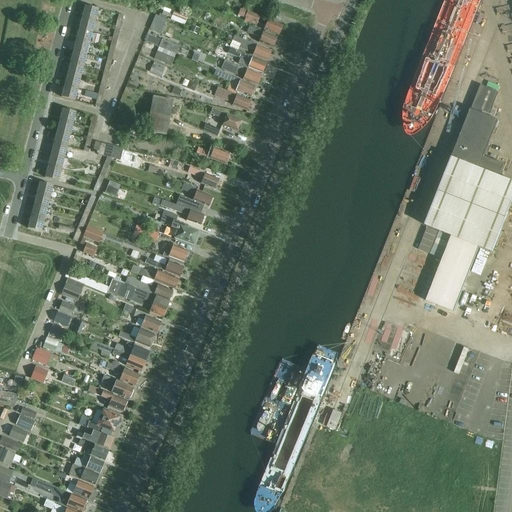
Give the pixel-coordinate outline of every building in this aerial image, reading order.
[(85,6),(82,18),(95,21),(98,9),(85,6)] [(184,26),(187,18),(173,12),(171,11),(164,8),(162,15),(168,17),(171,18),(170,20),(184,26)] [(257,24),(265,26),(263,30),(277,36),(282,26),(240,9),(238,16),(244,18),(244,20),(245,20),(244,23),(246,24),(247,23),(256,27),(257,24)] [(273,20),(280,23),(283,16),(276,13),(273,20)] [(118,15),(115,26),(121,28),(124,16),(118,15)] [(154,20),(164,25),(166,22),(167,19),(156,15),(154,20)] [(82,18),(79,29),(93,32),(95,21),(82,18)] [(259,42),(272,48),(276,38),(250,26),(247,32),(261,38),(259,42)] [(79,29),(76,40),(90,43),(93,32),(79,29)] [(227,39),(231,40),(242,45),(240,48),(248,51),(249,47),(255,50),(253,55),(267,61),(271,51),(229,34),(227,39)] [(76,40),(73,51),(87,55),(90,43),(76,40)] [(159,48),(176,55),(179,48),(162,40),(159,48)] [(110,48),(107,60),(112,61),(115,50),(110,48)] [(229,48),(227,53),(240,59),(238,64),(262,73),(266,63),(260,61),(229,48)] [(73,51),(70,63),(84,66),(87,55),(73,51)] [(157,52),(154,59),(171,66),(174,59),(157,52)] [(107,60),(104,71),(109,73),(112,61),(107,60)] [(238,75),(239,72),(245,74),(243,79),(257,85),(261,75),(224,60),(221,69),(238,75)] [(70,63),(67,74),(81,78),(84,66),(70,63)] [(152,64),(149,71),(160,76),(163,69),(152,64)] [(104,71),(101,83),(106,84),(109,73),(104,71)] [(215,71),(213,76),(218,78),(224,80),(230,83),(226,91),(234,95),(235,92),(246,96),(250,98),(251,97),(253,97),(253,96),(254,93),(253,91),(255,87),(226,75),(220,73),(215,71)] [(67,74),(64,85),(78,89),(81,78),(67,74)] [(101,83),(98,94),(103,95),(106,84),(101,83)] [(78,89),(64,85),(61,97),(75,101),(78,89)] [(426,301),(454,312),(480,247),(493,253),(511,203),(511,181),(499,177),(504,165),(484,157),(498,121),(489,117),(499,93),(481,86),(471,110),(425,226),(452,236),(426,301)] [(214,96),(215,96),(228,101),(229,99),(234,101),(233,105),(247,111),(251,101),(234,95),(226,91),(218,88),(214,96)] [(103,95),(98,94),(95,105),(100,107),(103,95)] [(146,131),(165,135),(173,101),(153,97),(146,131)] [(62,109),(59,121),(73,124),(76,112),(62,109)] [(211,114),(225,120),(222,126),(237,132),(237,131),(239,130),(241,127),(239,125),(241,121),(213,109),(211,114)] [(59,121),(56,132),(70,135),(73,124),(59,121)] [(127,136),(139,138),(141,131),(129,128),(127,136)] [(56,132),(54,143),(67,146),(70,135),(56,132)] [(97,155),(100,143),(95,142),(92,151),(96,152),(96,153),(97,154),(97,155)] [(54,143),(51,154),(64,158),(67,146),(54,143)] [(97,155),(103,156),(106,144),(100,143),(97,155)] [(107,157),(109,158),(119,161),(122,149),(106,144),(103,156),(107,157)] [(196,154),(225,165),(229,155),(214,149),(211,154),(198,149),(196,154)] [(51,154),(48,166),(61,169),(64,158),(51,154)] [(107,170),(112,159),(109,158),(107,157),(102,168),(107,170)] [(171,169),(185,173),(187,166),(173,162),(171,169)] [(61,169),(48,166),(45,177),(58,181),(61,169)] [(102,181),(107,170),(102,168),(98,179),(102,181)] [(201,184),(215,190),(219,180),(190,168),(188,173),(203,179),(201,184)] [(98,179),(93,191),(98,193),(102,181),(98,179)] [(106,191),(118,196),(123,184),(111,179),(106,191)] [(39,182),(36,194),(50,197),(53,186),(39,182)] [(179,195),(176,205),(200,214),(204,206),(208,207),(212,197),(183,185),(181,190),(195,195),(192,201),(179,195)] [(36,194),(34,205),(47,208),(50,197),(36,194)] [(91,208),(96,197),(91,195),(86,207),(91,208)] [(200,214),(176,205),(162,200),(160,206),(188,216),(186,221),(200,226),(204,215),(200,214)] [(34,205),(31,216),(44,220),(47,208),(34,205)] [(86,220),(91,208),(86,207),(82,218),(86,220)] [(158,216),(161,217),(175,222),(177,216),(163,211),(163,213),(157,211),(156,214),(156,215),(158,216)] [(44,220),(31,216),(28,228),(41,231),(44,220)] [(175,222),(161,217),(159,222),(171,227),(170,228),(178,231),(175,238),(193,244),(197,233),(186,229),(187,226),(175,222)] [(82,231),(86,220),(82,218),(77,229),(82,231)] [(129,232),(133,233),(133,234),(156,242),(159,235),(131,224),(129,232)] [(87,228),(83,239),(99,245),(103,234),(87,228)] [(77,229),(72,240),(77,242),(82,231),(77,229)] [(83,253),(94,257),(97,249),(86,244),(83,253)] [(187,258),(189,254),(188,252),(188,251),(173,245),(169,253),(164,251),(162,256),(168,259),(169,257),(183,263),(185,258),(187,258)] [(145,263),(150,265),(179,277),(184,267),(168,261),(166,266),(147,258),(145,263)] [(146,272),(146,271),(141,269),(133,265),(130,272),(174,289),(179,279),(157,271),(155,276),(146,272)] [(127,277),(125,283),(168,301),(170,298),(171,297),(173,294),(172,292),(172,291),(158,285),(156,289),(127,277)] [(168,301),(125,283),(112,278),(107,292),(142,307),(143,304),(151,307),(149,312),(163,317),(170,302),(168,301)] [(61,295),(77,301),(81,290),(66,284),(61,295)] [(58,310),(71,315),(75,307),(62,302),(58,310)] [(54,321),(67,327),(70,318),(58,312),(54,321)] [(135,325),(141,327),(156,334),(161,322),(135,312),(134,317),(138,318),(135,325)] [(380,344),(391,348),(399,324),(388,320),(380,344)] [(52,325),(49,333),(47,338),(60,343),(65,331),(52,325)] [(120,338),(134,343),(135,342),(149,347),(151,342),(153,343),(155,338),(154,337),(154,336),(139,330),(133,328),(130,336),(121,333),(120,338)] [(55,352),(58,343),(46,338),(42,348),(55,352)] [(100,344),(97,350),(101,351),(100,356),(108,359),(112,349),(100,344)] [(116,344),(114,349),(145,362),(149,352),(133,346),(131,350),(116,344)] [(372,358),(382,361),(385,350),(376,347),(372,358)] [(45,366),(50,354),(37,349),(32,360),(45,366)] [(145,362),(114,349),(112,354),(127,361),(125,366),(141,372),(145,362)] [(511,390),(428,357),(366,511),(473,511),(511,415),(511,390)] [(354,358),(352,370),(362,372),(364,360),(354,358)] [(119,368),(112,365),(108,364),(106,369),(121,375),(119,380),(135,387),(139,376),(119,368)] [(35,375),(47,380),(49,374),(38,369),(35,375)] [(331,396),(339,398),(344,377),(337,375),(331,396)] [(130,398),(133,392),(131,391),(133,388),(104,376),(101,382),(110,385),(111,382),(115,384),(111,393),(128,399),(129,397),(130,398)] [(7,394),(7,393),(1,392),(2,385),(3,381),(0,379),(0,404),(10,407),(13,396),(7,394)] [(125,406),(127,401),(89,386),(87,391),(110,401),(108,407),(123,413),(123,410),(125,411),(127,407),(125,406)] [(348,414),(353,394),(343,391),(338,411),(348,414)] [(20,414),(34,420),(36,414),(22,408),(20,414)] [(78,425),(93,431),(106,436),(108,430),(113,432),(115,426),(116,426),(117,426),(118,426),(118,425),(119,424),(119,423),(120,423),(120,422),(119,420),(119,419),(118,418),(103,411),(102,412),(96,410),(92,420),(82,416),(78,425)] [(330,417),(326,415),(323,422),(333,426),(338,414),(332,411),(330,417)] [(16,425),(30,431),(34,422),(20,416),(16,425)] [(28,434),(14,428),(10,437),(24,444),(28,434)] [(106,436),(93,431),(90,437),(84,434),(82,439),(88,442),(109,450),(113,439),(106,436)] [(0,442),(0,445),(16,452),(19,444),(2,437),(0,442)] [(83,453),(89,456),(104,462),(108,452),(80,440),(78,445),(85,448),(83,453)] [(0,462),(10,467),(15,455),(4,450),(0,448),(0,462)] [(77,459),(74,465),(80,467),(80,466),(99,474),(103,464),(84,456),(82,461),(77,459)] [(80,467),(74,465),(72,465),(68,475),(94,486),(98,475),(80,467)] [(0,478),(8,482),(13,471),(0,466),(0,478)] [(66,476),(65,480),(64,480),(73,484),(74,482),(77,483),(73,492),(89,499),(93,488),(85,484),(85,483),(66,476)] [(12,486),(0,480),(0,496),(6,499),(12,486)] [(44,489),(43,491),(60,498),(58,503),(65,506),(81,511),(82,511),(83,511),(86,506),(84,506),(86,501),(78,498),(78,497),(73,494),(66,492),(46,483),(44,489)] [(73,511),(54,504),(54,503),(46,500),(43,507),(52,510),(50,511),(73,511)]
